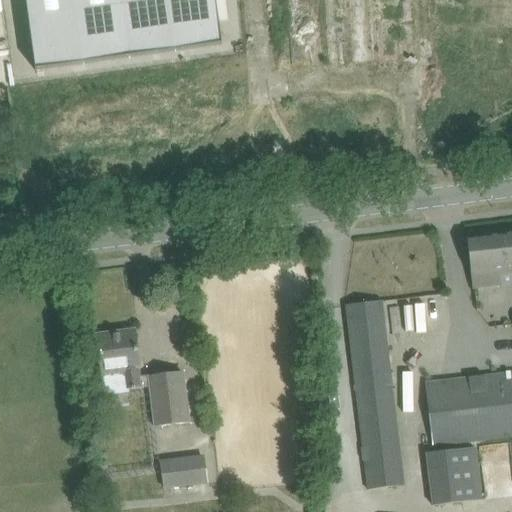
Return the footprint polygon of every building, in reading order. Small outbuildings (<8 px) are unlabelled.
[(24,0),(35,71),(221,45),(214,0),(24,0)] [(415,63),(412,0),(321,0),(324,65),(415,63)] [(511,234),(466,240),(473,289),(502,285),(500,270),(511,268),(511,234)] [(346,307),(348,327),(369,490),(405,485),(382,302),(346,307)] [(126,389),(128,389),(150,386),(155,426),(187,422),(181,373),(149,377),(150,380),(139,381),(138,368),(139,368),(137,353),(135,334),(97,338),(99,358),(102,381),(125,385),(126,389)] [(511,371),(424,381),(432,446),(511,436),(511,371)] [(482,500),(475,447),(425,453),(431,506),(482,500)] [(184,486),(181,460),(159,462),(161,474),(162,489),(184,486)] [(96,476),(97,486),(111,484),(110,474),(96,476)]
